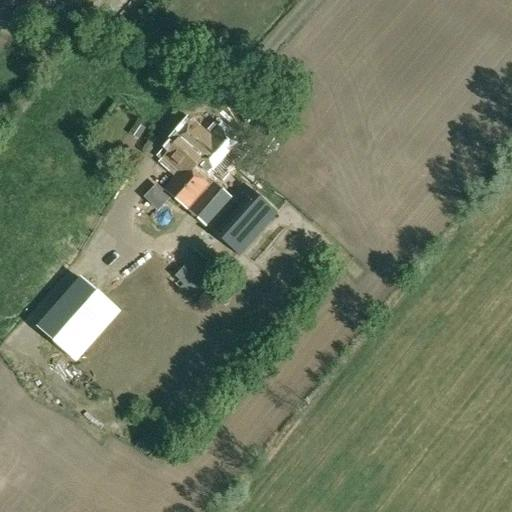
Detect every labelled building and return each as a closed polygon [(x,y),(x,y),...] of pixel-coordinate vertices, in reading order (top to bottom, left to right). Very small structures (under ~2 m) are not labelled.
[(168,233),(188,210),(213,182),(210,179),(216,172),(220,175),(243,149),(219,128),(211,136),(194,121),(175,143),(176,144),(164,158),(179,172),(145,211),(168,233)] [(102,136),(94,122),(81,130),(90,144),(102,136)] [(214,183),(188,210),(208,228),(231,198),(214,183)] [(277,213),(243,184),(208,228),(239,256),(277,213)] [(174,279),(196,300),(217,277),(195,257),(176,277),(174,279)] [(82,280),(40,329),(79,361),(91,346),(100,335),(120,312),(82,280)]
